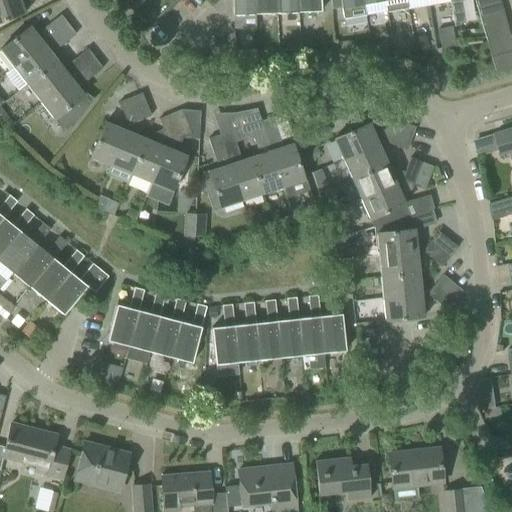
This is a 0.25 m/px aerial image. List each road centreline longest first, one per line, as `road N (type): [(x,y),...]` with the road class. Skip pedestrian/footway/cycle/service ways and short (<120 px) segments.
road 1 (residential): [(0,352),(52,394),(198,433),(361,419),(439,401),(475,352),(484,311),(465,189),(435,116)]
road 2 (residential): [(435,116),(407,80),(389,73),(322,70),(231,95),(193,91),(121,54),(82,0)]
